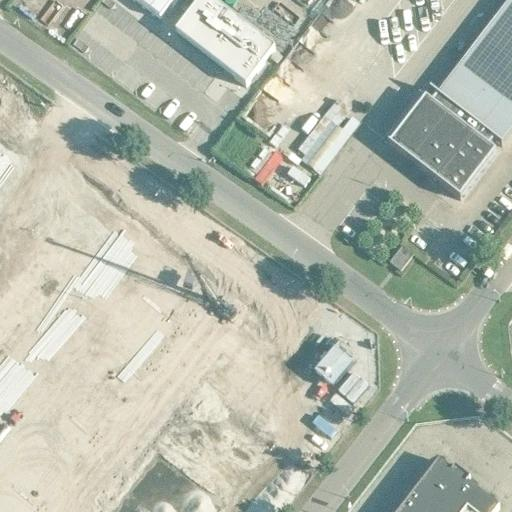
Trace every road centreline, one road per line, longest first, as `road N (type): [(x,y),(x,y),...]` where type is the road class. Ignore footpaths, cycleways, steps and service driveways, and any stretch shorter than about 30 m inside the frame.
road 1 (unclassified): [(439,353),(0,27)]
road 2 (unclassified): [(317,511),(439,353)]
road 3 (unknown): [(511,489),(483,465),(445,450),(411,465),(375,511)]
road 4 (unknown): [(0,215),(87,92)]
road 5 (unknown): [(290,242),(364,140)]
